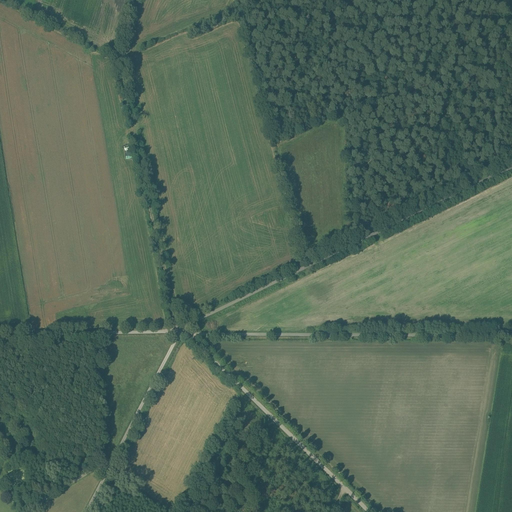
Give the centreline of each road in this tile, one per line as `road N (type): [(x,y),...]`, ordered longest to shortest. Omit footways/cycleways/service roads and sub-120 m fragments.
road 1 (unclassified): [(179,331),(511,167)]
road 2 (track): [(137,0),(117,58),(179,331)]
road 3 (unclassified): [(511,334),(179,331)]
road 4 (track): [(368,511),(179,331)]
road 5 (unclassified): [(86,511),(179,331)]
road 6 (unclassified): [(179,331),(0,340)]
